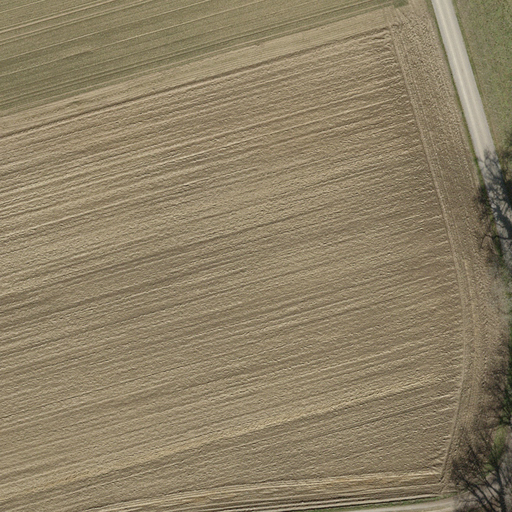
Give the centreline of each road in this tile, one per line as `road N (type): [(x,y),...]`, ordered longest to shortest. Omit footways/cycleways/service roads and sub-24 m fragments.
road 1 (track): [(511,252),(440,0)]
road 2 (track): [(399,511),(458,505),(511,472)]
